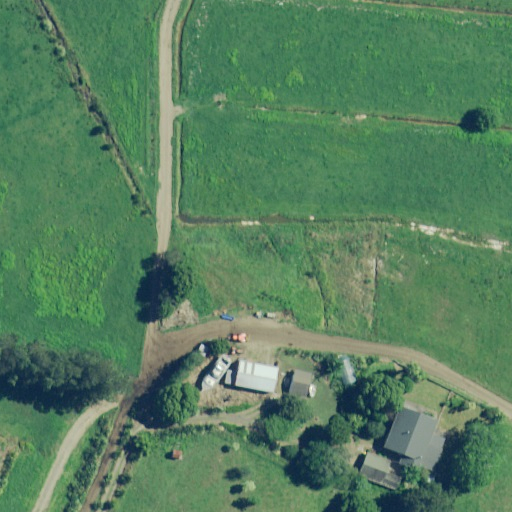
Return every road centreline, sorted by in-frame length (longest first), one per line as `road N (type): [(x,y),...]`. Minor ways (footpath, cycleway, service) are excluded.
road 1 (track): [(228,0),(124,376)]
road 2 (unclassified): [(65,511),(124,376)]
